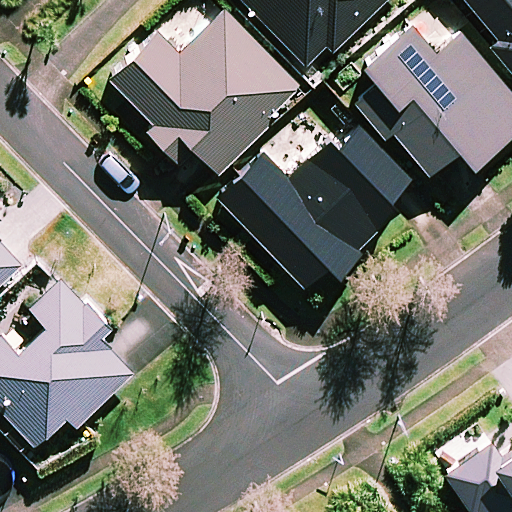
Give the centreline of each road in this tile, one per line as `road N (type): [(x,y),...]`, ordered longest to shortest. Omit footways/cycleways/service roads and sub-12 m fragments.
road 1 (residential): [(0,94),(304,415)]
road 2 (residential): [(304,415),(511,261)]
road 3 (residential): [(130,511),(304,415)]
